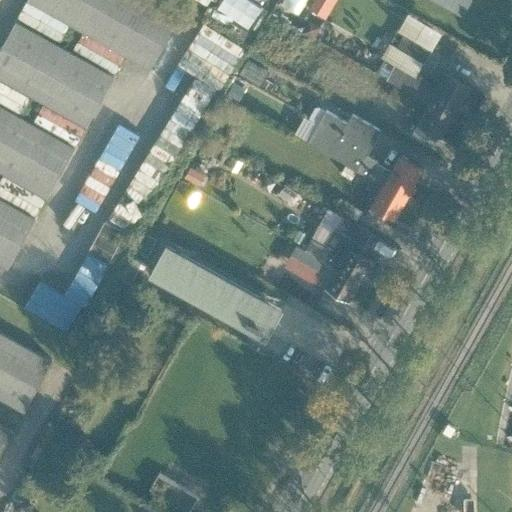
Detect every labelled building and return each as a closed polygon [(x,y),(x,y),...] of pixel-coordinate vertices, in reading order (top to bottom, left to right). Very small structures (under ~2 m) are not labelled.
[(150,0),(34,0),(150,65),(178,15),(150,0)] [(221,0),(220,2),(255,25),(264,10),(248,0),(221,0)] [(315,0),(313,6),(331,14),(336,0),(315,0)] [(467,0),(442,0),(461,11),(467,0)] [(116,71),(20,17),(0,52),(0,72),(87,122),(116,71)] [(182,61),(198,70),(114,213),(137,226),(246,41),(207,18),(182,61)] [(251,57),(244,71),(259,78),(265,63),(251,57)] [(460,105),(473,82),(448,69),(436,93),(460,105)] [(448,129),(460,105),(436,93),(424,116),(448,129)] [(75,143),(0,99),(0,164),(46,192),(75,143)] [(307,138),(359,167),(378,135),(329,106),(307,138)] [(85,187),(107,198),(123,164),(102,153),(85,187)] [(413,195),(427,170),(398,155),(385,180),(413,195)] [(400,220),(413,195),(385,180),(371,205),(400,220)] [(40,214),(0,192),(0,263),(9,268),(40,214)] [(92,248),(118,261),(134,229),(108,216),(92,248)] [(363,280),(376,258),(352,244),(339,266),(363,280)] [(166,245),(152,271),(266,334),(280,309),(279,309),(166,246),(166,245)] [(350,302),(363,280),(339,266),(326,288),(350,302)] [(59,357),(0,323),(0,396),(28,413),(59,357)] [(0,453),(13,431),(0,423),(0,453)] [(198,493),(161,472),(152,487),(189,508),(198,493)]
